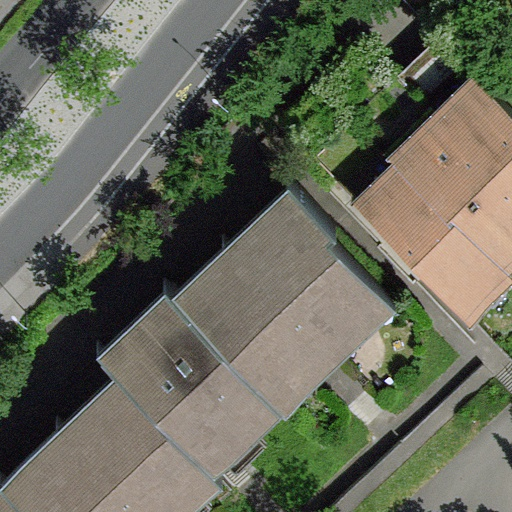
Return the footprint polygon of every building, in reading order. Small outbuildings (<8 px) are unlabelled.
[(511,106),(480,73),(354,190),(462,302),(511,253),(511,106)] [(343,228),(303,183),(180,291),(273,390),(278,395),(387,290),(336,236),(343,228)] [(273,390),(180,291),(174,284),(105,348),(124,369),(205,455),(273,390)] [(205,455),(124,369),(67,423),(149,511),(164,511),(214,465),(205,455)] [(149,511),(67,423),(6,480),(37,511),(149,511)] [(37,511),(6,480),(0,486),(0,511),(37,511)]
